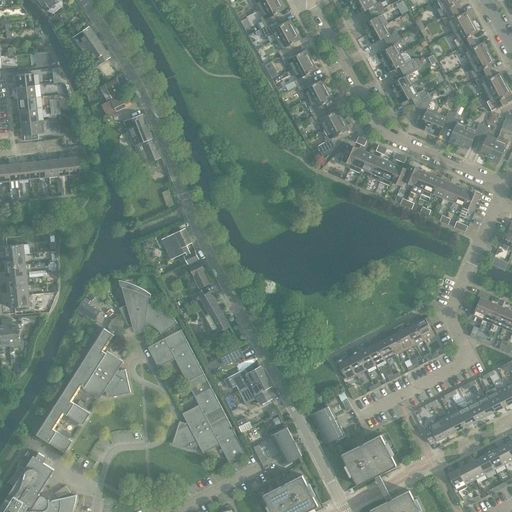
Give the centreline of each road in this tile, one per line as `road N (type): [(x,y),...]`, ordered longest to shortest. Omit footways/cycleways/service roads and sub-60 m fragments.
road 1 (residential): [(346,511),(212,261),(146,98),(82,0)]
road 2 (residential): [(366,416),(473,361),(452,316),(496,202)]
road 3 (residential): [(504,183),(377,126),(314,0)]
